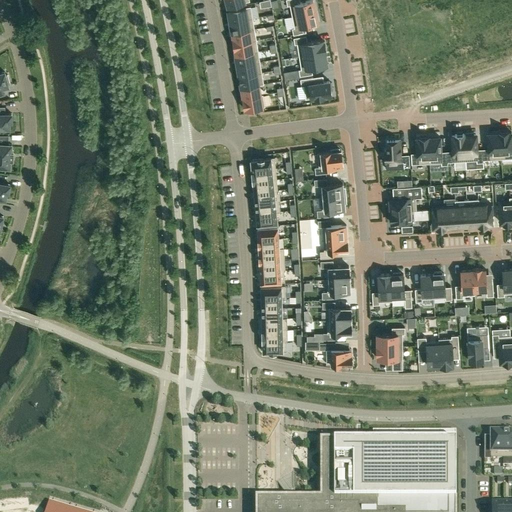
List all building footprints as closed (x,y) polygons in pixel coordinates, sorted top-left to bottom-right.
[(299,0),(286,0),(287,6),(290,5),(292,16),(316,11),(315,5),(314,5),(313,0),(311,0),(300,2),(299,0)] [(228,10),(230,22),(253,18),(251,6),(228,10)] [(294,27),(292,28),(293,35),(306,32),(305,26),(318,23),(315,12),(316,12),(316,11),(292,16),(294,27)] [(254,28),(253,18),(230,22),(232,32),(254,28)] [(256,40),(254,28),(232,32),(233,38),(232,38),(233,44),(256,40)] [(306,35),(293,37),(294,44),(297,44),(299,56),(326,52),(324,40),(323,41),(323,39),(307,41),(306,35)] [(235,49),(236,55),(258,51),(256,40),(233,44),(234,49),(235,49)] [(260,62),(258,51),(236,55),(238,65),(260,62)] [(301,69),(299,69),(300,76),(312,74),(311,67),(327,65),(325,52),(326,52),(299,56),(301,69)] [(238,65),(239,76),(262,72),(261,69),(260,62),(238,65)] [(0,95),(4,94),(3,87),(8,86),(8,84),(10,84),(7,75),(6,75),(5,72),(0,72),(0,95)] [(259,84),(264,83),(262,73),(262,72),(239,76),(241,87),(259,84)] [(332,82),(329,83),(329,81),(314,83),(313,77),(300,79),(301,85),(308,84),(310,98),(332,95),(331,89),(333,89),(332,82)] [(242,98),(263,95),(263,94),(261,94),(259,84),(241,87),(243,97),(242,98)] [(265,106),(263,95),(242,98),(244,108),(245,108),(245,110),(263,107),(265,106)] [(0,128),(9,128),(8,121),(10,121),(10,113),(0,113),(0,128)] [(508,131),(499,132),(501,158),(511,157),(511,141),(511,132),(508,132),(508,131)] [(464,134),(465,160),(477,159),(477,162),(483,161),(483,159),(482,149),(476,149),(476,138),(476,134),(473,134),(473,132),(466,133),(466,135),(464,135),(464,134)] [(488,148),(482,149),(483,159),(501,158),(499,132),(499,133),(488,134),(488,148)] [(453,150),(447,151),(447,161),(465,160),(464,134),(455,134),(455,136),(452,136),(452,140),(453,150)] [(8,136),(0,136),(0,166),(10,167),(11,159),(12,159),(13,152),(11,152),(12,144),(7,144),(8,136)] [(417,153),(411,154),(412,164),(429,163),(428,136),(419,137),(419,138),(416,138),(416,142),(417,153)] [(428,136),(429,163),(441,162),(441,164),(447,164),(447,161),(447,151),(441,151),(440,136),(428,137),(428,136)] [(387,150),(385,150),(386,163),(403,162),(404,167),(410,166),(409,154),(403,154),(402,140),(387,141),(387,150)] [(319,167),(315,167),(315,174),(328,173),(327,166),(342,165),(341,150),(339,150),(339,149),(332,149),(332,151),(317,153),(319,167)] [(257,159),(251,160),(252,170),(276,168),(275,157),(264,158),(257,158),(257,159)] [(276,168),(252,170),(253,181),(277,179),(276,168)] [(326,178),(314,179),(315,186),(320,185),(321,198),(345,195),(345,188),(343,188),(342,183),(327,185),(326,178)] [(277,179),(253,181),(253,182),(254,192),(279,189),(278,189),(277,179)] [(7,192),(9,192),(10,184),(0,182),(0,197),(6,199),(7,192)] [(390,202),(388,202),(388,209),(390,209),(391,211),(389,211),(416,209),(416,198),(422,198),(421,187),(409,187),(410,198),(390,199),(390,202)] [(279,189),(254,192),(255,203),(280,200),(279,189)] [(322,210),(317,210),(317,213),(317,217),(330,216),(329,209),(345,208),(344,203),(346,203),(345,195),(321,198),(322,210)] [(478,199),(466,200),(467,204),(468,224),(479,223),(479,225),(478,204),(478,199)] [(280,200),(255,203),(256,213),(280,211),(279,201),(280,201),(280,200)] [(466,200),(455,201),(455,205),(457,225),(468,224),(467,204),(466,200)] [(510,202),(499,202),(500,222),(503,222),(503,224),(511,223),(510,202)] [(490,203),(478,204),(479,225),(488,225),(487,223),(491,222),(490,203)] [(455,205),(444,206),(445,227),(446,227),(446,225),(457,225),(455,205)] [(444,206),(432,206),(433,226),(437,226),(437,228),(445,227),(444,206)] [(416,209),(389,211),(390,220),(391,220),(391,223),(415,222),(414,210),(416,210),(416,209)] [(280,211),(256,213),(257,225),(277,223),(276,212),(280,211)] [(330,219),(318,220),(318,226),(322,226),(323,239),(347,237),(346,225),(331,226),(330,219)] [(278,227),(257,228),(258,238),(258,239),(278,238),(278,227)] [(324,251),(320,251),(320,254),(320,258),(333,257),(332,250),(348,249),(347,237),(323,239),(324,251)] [(278,238),(258,239),(258,245),(259,250),(279,249),(279,248),(278,238)] [(279,249),(259,250),(259,261),(285,259),(284,248),(279,248),(279,249)] [(285,259),(259,261),(260,271),(284,270),(285,270),(285,259)] [(333,260),(320,261),(321,267),(326,267),(326,279),(349,278),(349,266),(333,267),(333,260)] [(461,285),(455,285),(456,298),(463,298),(463,295),(474,295),(473,268),(472,268),(472,269),(460,270),(461,285)] [(481,268),(473,268),(474,295),(475,295),(475,292),(486,291),(487,296),(494,296),(493,283),(486,283),(485,269),(481,269),(481,268)] [(503,283),(497,283),(498,296),(504,296),(504,293),(511,292),(511,268),(507,269),(502,270),(503,283)] [(284,270),(260,271),(261,283),(285,281),(284,270)] [(390,273),(392,301),(392,299),(404,298),(405,307),(412,307),(411,289),(404,290),(403,274),(400,274),(400,272),(393,273),(393,274),(391,275),(390,273)] [(441,272),(432,272),(432,274),(434,298),(445,297),(445,300),(452,299),(451,286),(445,287),(444,273),(441,273),(441,272)] [(378,291),(372,292),(373,305),(380,304),(379,302),(392,301),(390,273),(379,274),(379,275),(377,275),(378,291)] [(421,288),(415,289),(415,301),(422,301),(422,299),(434,298),(432,274),(431,274),(425,274),(420,275),(421,288)] [(327,292),(322,292),(322,294),(322,298),(335,298),(334,292),(350,291),(349,278),(326,279),(327,292)] [(285,285),(261,286),(261,297),(285,296),(285,285)] [(285,296),(261,297),(261,308),(282,307),(282,297),(285,297),(285,296)] [(335,301),(322,302),(322,308),(328,308),(328,320),(351,320),(350,307),(335,308),(335,301)] [(282,307),(261,308),(262,319),(287,318),(282,318),(282,307)] [(262,329),(287,329),(287,318),(262,319),(262,329)] [(327,333),(323,333),(323,335),(323,339),(336,339),(336,333),(351,332),(351,320),(328,320),(327,320),(327,333)] [(375,335),(375,343),(377,343),(377,346),(376,346),(402,346),(402,334),(405,334),(405,327),(392,327),(392,333),(377,334),(377,335),(375,335)] [(287,329),(262,329),(262,340),(287,340),(287,329)] [(468,343),(467,344),(468,355),(469,355),(469,361),(474,361),(474,362),(481,362),(481,360),(483,360),(482,347),(489,346),(488,333),(481,334),(467,335),(468,339),(468,343)] [(498,336),(498,333),(492,334),(493,347),(499,347),(500,361),(503,361),(503,362),(511,362),(510,335),(498,336)] [(451,364),(453,364),(452,348),(459,348),(458,335),(451,335),(451,338),(439,339),(440,366),(452,365),(451,364)] [(440,366),(439,339),(438,339),(438,341),(426,341),(426,337),(417,337),(418,350),(426,350),(427,366),(440,365),(440,366)] [(287,340),(262,340),(262,341),(263,352),(269,351),(276,351),(287,351),(286,340),(287,340)] [(319,342),(319,349),(326,349),(326,364),(342,364),(342,365),(350,365),(350,363),(351,363),(351,349),(336,349),(336,342),(319,342)] [(376,346),(376,354),(377,354),(377,358),(392,358),(392,369),(403,369),(402,346),(376,346)] [(256,499),(256,511),(455,511),(456,449),(456,431),(441,431),(401,431),(397,431),(373,431),(373,441),(352,441),(333,441),(321,441),(321,442),(321,499),(295,499),(295,482),(295,475),(295,471),(277,481),(281,488),(286,496),(286,499),(256,499)] [(484,447),(484,460),(491,460),(491,459),(503,458),(503,432),(491,432),(491,447),(484,447)] [(511,432),(503,432),(503,458),(511,458),(511,432)] [(82,511),(46,501),(42,511),(82,511)]
